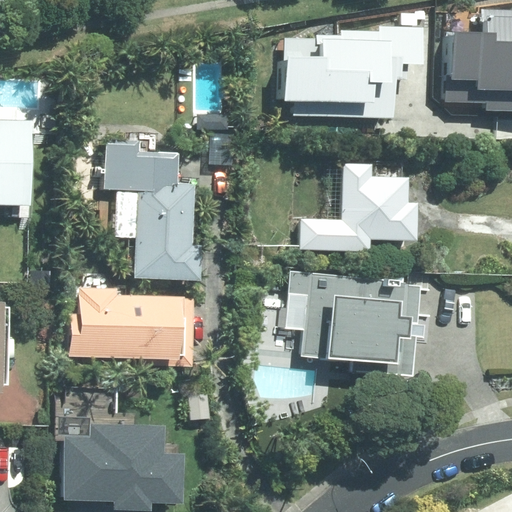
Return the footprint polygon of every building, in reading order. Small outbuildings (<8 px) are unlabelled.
[(442,23),(374,19),(371,89),(387,90),(386,105),(413,107),(414,91),(424,92),(426,64),(440,65),(442,23)] [(350,81),(279,78),(277,119),(348,121),(350,81)] [(0,205),(15,206),(17,120),(0,119),(0,205)] [(130,140),(98,139),(96,190),(126,191),(123,278),(185,281),(186,246),(178,246),(181,185),(165,184),(166,154),(129,153),(130,140)] [(295,219),(294,249),(358,252),(358,239),(403,241),(404,204),(394,204),(395,180),(361,179),(362,166),(334,165),(332,221),(295,219)] [(406,284),(284,272),(281,294),(300,296),(293,357),(343,362),(342,370),(397,375),(406,284)] [(62,315),(61,356),(165,360),(168,297),(107,295),(108,290),(70,289),(69,315),(62,315)] [(66,438),(63,504),(183,509),(186,453),(160,452),(161,424),(90,420),(89,439),(66,438)]
